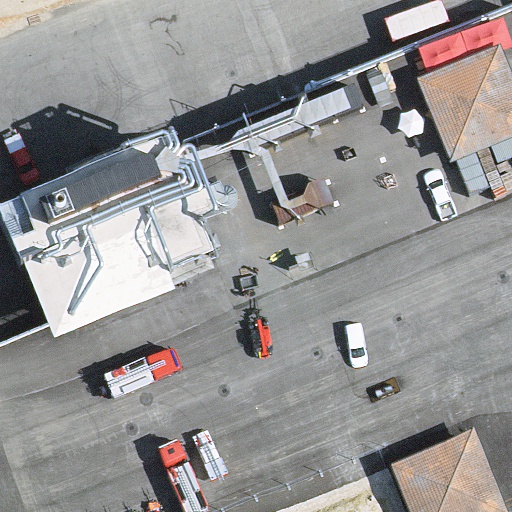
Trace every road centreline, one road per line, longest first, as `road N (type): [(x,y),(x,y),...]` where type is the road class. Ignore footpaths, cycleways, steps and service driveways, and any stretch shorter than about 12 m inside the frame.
road 1 (unclassified): [(0,385),(511,254)]
road 2 (unclassified): [(223,0),(0,76)]
